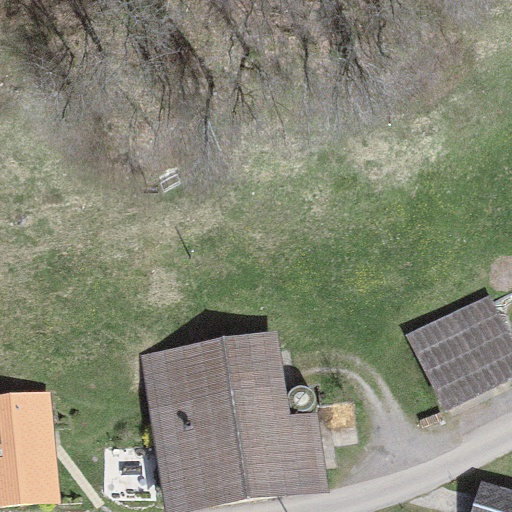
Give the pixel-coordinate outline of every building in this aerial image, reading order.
[(413,343),(445,408),(511,375),(511,351),(489,305),(413,343)] [(174,511),(179,511),(292,496),(282,425),(271,350),(153,367),(174,511)] [(0,505),(55,500),(45,407),(0,411),(0,505)] [(292,496),(316,492),(305,422),(282,425),(292,496)] [(511,511),(511,502),(488,495),(483,511),(511,511)]
